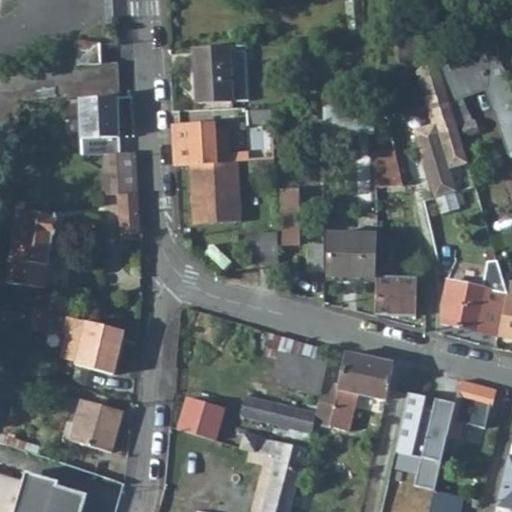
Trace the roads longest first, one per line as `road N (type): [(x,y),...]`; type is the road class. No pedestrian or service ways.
road 1 (residential): [(177,276),(223,305),(511,370)]
road 2 (residential): [(177,276),(155,230),(143,0)]
road 3 (residential): [(133,511),(156,329),(177,276)]
